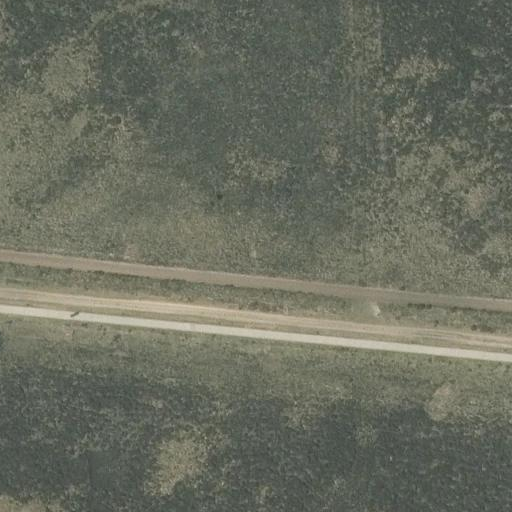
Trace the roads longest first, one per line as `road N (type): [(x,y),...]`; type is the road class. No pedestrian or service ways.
road 1 (unknown): [(0,257),(511,308)]
road 2 (track): [(0,295),(511,345)]
